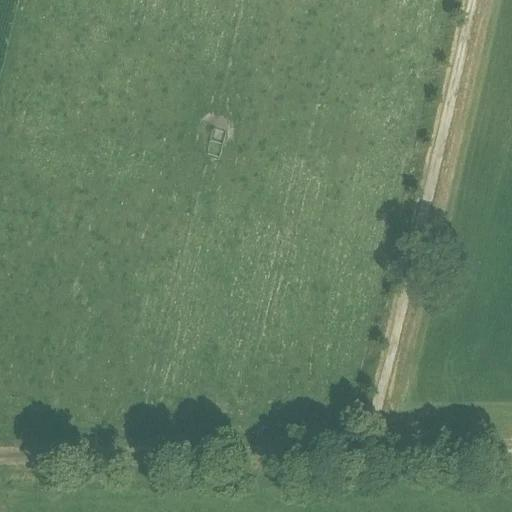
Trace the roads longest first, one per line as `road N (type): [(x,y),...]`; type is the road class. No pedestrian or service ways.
road 1 (track): [(511,455),(0,460)]
road 2 (track): [(364,457),(471,0)]
